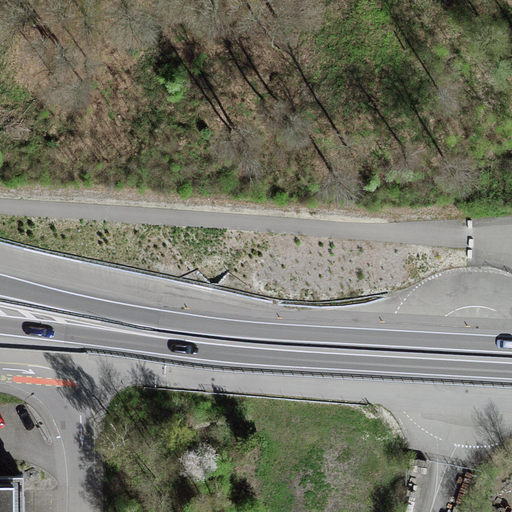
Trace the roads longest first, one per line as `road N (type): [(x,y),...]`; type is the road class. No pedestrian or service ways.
road 1 (trunk): [(511,343),(227,326),(0,285)]
road 2 (trunk): [(0,327),(511,373)]
road 3 (unclassified): [(0,375),(61,394),(71,407),(84,448),(84,511)]
